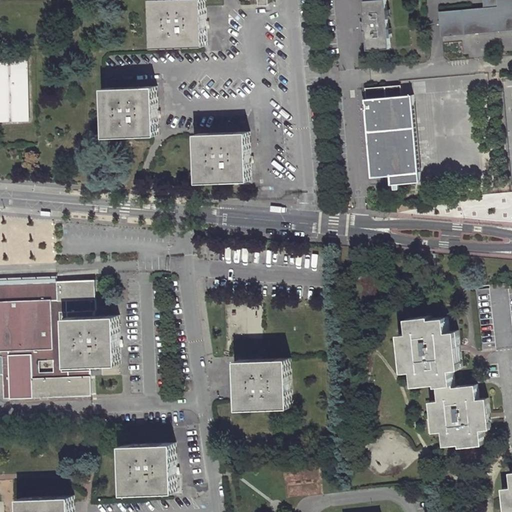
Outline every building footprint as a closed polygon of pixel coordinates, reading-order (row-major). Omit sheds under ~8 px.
[(206,0),(155,0),(157,48),(208,46),(206,0)] [(390,48),(385,0),(378,0),(363,1),(365,22),(361,23),(362,33),(366,33),(368,50),(390,48)] [(491,7),(439,12),(442,36),(511,29),(511,0),(498,0),(499,6),(491,7)] [(21,59),(0,60),(0,116),(24,115),(21,59)] [(157,86),(106,88),(108,136),(160,134),(157,86)] [(404,86),(390,87),(391,96),(405,95),(404,86)] [(390,87),(366,89),(374,177),(393,175),(393,184),(422,181),(413,95),(405,95),(391,96),(390,87)] [(251,131),(199,133),(201,183),(253,181),(251,131)] [(95,280),(60,281),(60,299),(96,298),(95,280)] [(0,283),(0,289),(51,287),(54,348),(38,349),(38,355),(34,355),(35,380),(93,377),(92,372),(63,373),(63,361),(70,361),(69,348),(62,348),(62,337),(69,337),(68,324),(61,324),(61,312),(96,310),(96,298),(60,299),(60,281),(0,283)] [(0,289),(0,372),(13,372),(14,397),(93,394),(93,377),(35,380),(34,355),(38,355),(38,349),(54,348),(51,287),(0,289)] [(435,314),(412,316),(413,331),(410,331),(412,369),(416,369),(418,383),(441,382),(443,398),(439,399),(442,430),(445,430),(447,444),(461,443),(461,446),(485,445),(484,429),(487,429),(484,398),(481,398),(479,384),(456,386),(455,368),(458,368),(455,331),(452,331),(451,318),(436,319),(435,314)] [(119,316),(68,318),(68,324),(69,337),(69,348),(70,361),(70,366),(121,364),(119,316)] [(412,369),(410,331),(404,331),(407,369),(412,369)] [(460,331),(455,331),(458,368),(463,368),(460,331)] [(291,358),(239,359),(241,409),(293,408),(291,358)] [(490,397),(484,398),(487,429),(493,429),(490,397)] [(176,442),(126,444),(127,493),(178,491),(176,442)] [(76,511),(76,493),(24,495),(25,511),(76,511)]
